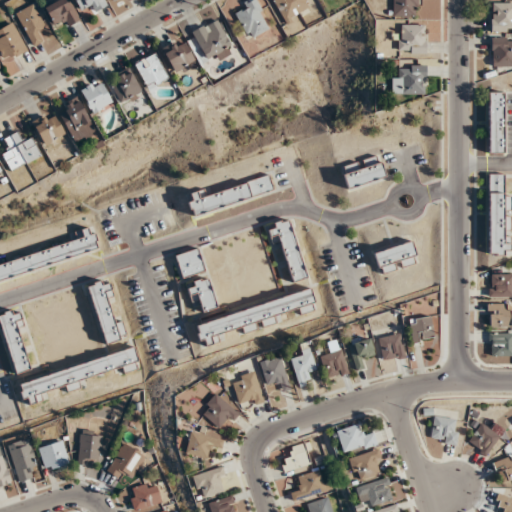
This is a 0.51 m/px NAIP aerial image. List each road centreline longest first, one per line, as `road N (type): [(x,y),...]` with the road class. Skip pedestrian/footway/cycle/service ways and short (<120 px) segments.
road 1 (residential): [(459,0),(458,381)]
road 2 (residential): [(267,511),(253,459),(272,430),(435,383),(511,383)]
road 3 (residential): [(0,95),(176,0)]
road 4 (residential): [(431,511),(394,394)]
